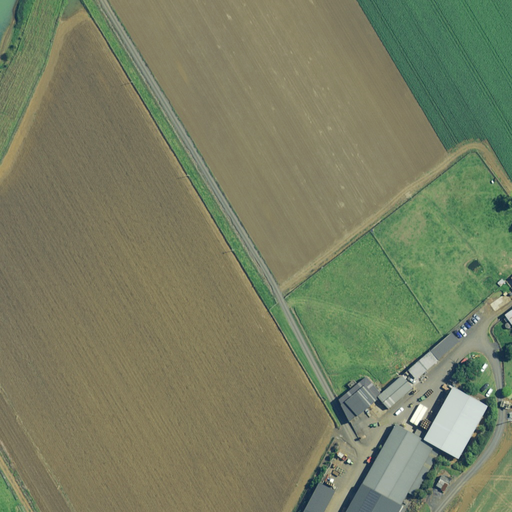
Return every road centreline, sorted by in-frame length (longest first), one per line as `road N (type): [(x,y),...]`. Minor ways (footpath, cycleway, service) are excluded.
road 1 (unknown): [(361,462),(98,0)]
road 2 (unknown): [(425,511),(477,468),(496,434),(494,378),(475,340)]
road 3 (unknown): [(361,462),(381,431),(475,340)]
